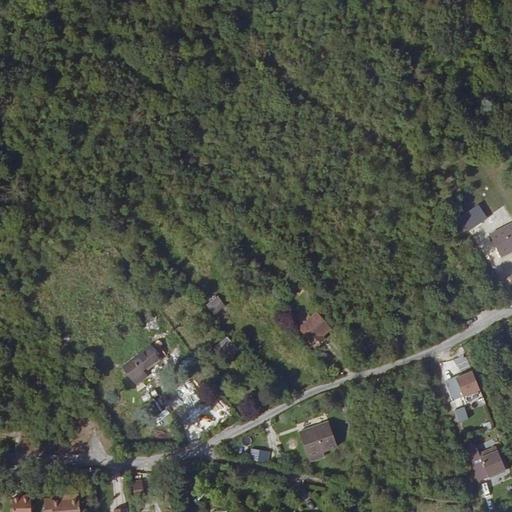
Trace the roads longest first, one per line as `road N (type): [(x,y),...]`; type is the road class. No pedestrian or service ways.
road 1 (residential): [(198,453),(309,389),(433,347),(511,305)]
road 2 (residential): [(0,455),(198,453)]
road 3 (residential): [(324,484),(198,453)]
